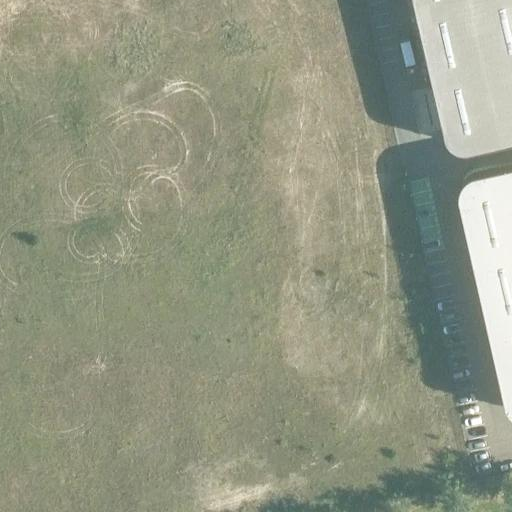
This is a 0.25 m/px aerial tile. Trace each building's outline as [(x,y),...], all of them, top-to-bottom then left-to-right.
[(377,59),(363,0),(239,0),(259,86),(377,59)] [(511,0),(417,0),(446,130),(447,132),(448,134),(450,137),(452,139),(454,140),(456,142),(458,143),(461,144),(464,145),(466,145),(469,145),(471,144),(511,134),(511,0)] [(511,160),(476,169),(473,170),(470,172),(467,173),(464,177),(463,179),(461,182),(461,186),(460,190),(461,193),(505,386),(505,388),(504,388),(507,398),(508,401),(509,403),(511,405),(511,406),(511,160)] [(476,431),(481,454),(494,451),(489,428),(476,431)] [(358,433),(359,444),(388,440),(386,429),(358,433)] [(403,470),(414,468),(410,443),(399,445),(403,470)] [(498,485),(495,465),(484,466),(483,460),(473,461),(477,488),(498,485)] [(416,472),(404,475),(410,500),(421,497),(416,472)]
